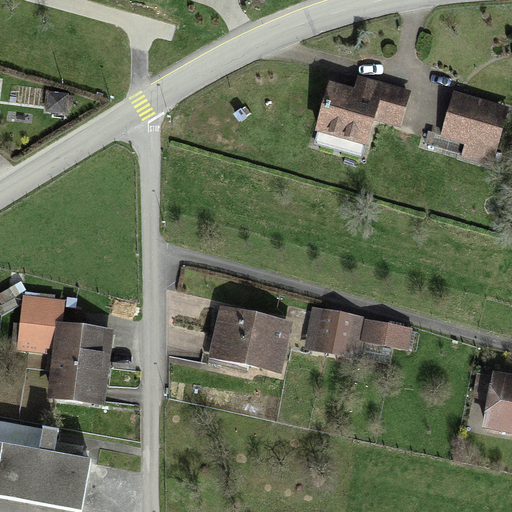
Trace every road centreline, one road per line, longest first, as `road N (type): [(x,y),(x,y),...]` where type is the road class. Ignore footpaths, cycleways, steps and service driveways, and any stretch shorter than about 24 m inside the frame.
road 1 (residential): [(149,511),(149,144),(141,104)]
road 2 (secondary): [(379,0),(233,51),(141,104)]
road 3 (secondary): [(141,104),(0,193)]
